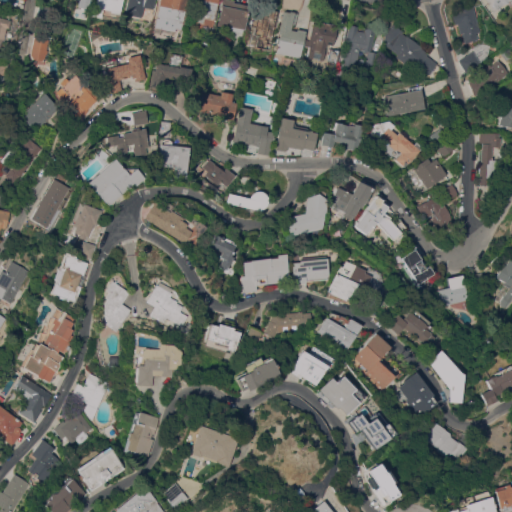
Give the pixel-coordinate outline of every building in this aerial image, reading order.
[(76,0),(75,7),(87,8),(88,0),(76,0)] [(121,0),(119,14),(110,12),(110,10),(103,8),(102,9),(94,8),(95,0),(121,0)] [(124,13),(126,0),(154,0),(152,9),(143,7),(141,17),(124,13)] [(185,0),(180,30),(175,29),(174,32),(153,28),(159,0),(185,0)] [(217,0),(215,12),(217,12),(215,20),(212,19),(210,27),(202,25),(201,30),(193,28),(198,0),(217,0)] [(233,0),(233,2),(248,6),(243,29),(242,29),(241,32),(228,30),(228,28),(216,25),(221,0),(233,0)] [(511,0),(511,5),(508,0),(492,11),(484,0),(511,0)] [(50,22),(36,19),(39,5),(53,8),(50,22)] [(479,32),(476,33),(477,40),(464,43),(461,33),(459,34),(457,24),(454,25),(451,13),(460,11),(460,8),(472,5),(479,32)] [(269,50),(254,47),(256,35),(252,35),(254,27),(249,26),(251,16),(261,18),(263,7),(277,10),(269,50)] [(299,58),(275,52),(279,34),(277,33),(282,11),(288,12),(288,11),(297,13),(294,28),(305,30),(299,58)] [(1,52),(0,51),(0,17),(10,19),(8,28),(6,28),(1,52)] [(312,20),(336,24),(332,45),(327,44),(326,49),(324,49),(322,60),(303,57),(306,39),(309,40),(312,20)] [(392,23),(402,31),(401,33),(405,36),(406,35),(421,47),(420,48),(427,53),(425,55),(436,64),(428,75),(415,65),(414,67),(408,63),(406,65),(396,56),(397,55),(383,43),(384,36),(384,34),(392,23)] [(348,25),(375,29),(371,51),(378,53),(375,71),(363,69),(366,53),(361,52),(361,49),(359,48),(356,66),(341,64),(348,25)] [(33,36),(48,38),(46,50),(48,50),(47,54),(45,54),(43,61),(33,59),(30,55),(33,36)] [(330,48),(341,51),(338,63),(327,61),(330,48)] [(465,73),(458,60),(472,51),(480,63),(465,73)] [(162,89),(148,86),(151,69),(153,70),(155,63),(166,65),(169,53),(181,55),(179,66),(190,68),(189,73),(192,73),(190,84),(171,80),(172,79),(166,77),(166,80),(164,80),(162,89)] [(144,79),(134,81),(133,78),(127,79),(127,77),(118,79),(120,89),(106,93),(99,62),(115,58),(116,63),(115,63),(116,66),(127,63),(126,57),(138,54),(144,79)] [(490,66),(497,59),(508,72),(490,88),(488,85),(473,96),(467,83),(467,82),(465,79),(488,64),(490,66)] [(62,86),(59,83),(65,77),(67,80),(74,74),(81,81),(83,80),(88,85),(86,86),(98,98),(87,109),(88,110),(75,123),(70,117),(76,110),(68,103),(67,105),(55,92),(62,86)] [(408,91),(408,88),(421,85),(424,97),(421,98),(424,108),(387,116),(383,96),(408,91)] [(232,121),(221,119),(222,115),(193,110),(197,91),(219,95),(220,91),(231,94),(230,102),(235,103),(232,121)] [(45,92),(59,108),(35,130),(21,114),(45,92)] [(511,129),(510,129),(509,126),(498,124),(503,105),(511,107),(511,129)] [(238,106),(251,109),(248,122),(266,126),(266,131),(273,132),(269,154),(256,152),(258,145),(240,142),(240,143),(231,141),(238,106)] [(144,110),(147,123),(133,125),(130,112),(144,110)] [(316,132),(312,150),(301,148),(301,149),(286,146),(285,151),(273,149),(279,117),(293,120),(291,127),(316,132)] [(168,134),(158,133),(159,120),(170,122),(168,134)] [(393,125),(390,129),(396,135),(398,133),(412,145),(414,142),(421,148),(409,161),(403,166),(395,159),(400,153),(396,149),(395,151),(388,144),(389,143),(387,142),(383,146),(369,133),(373,127),(371,125),(372,124),(388,121),(393,125)] [(356,150),(343,148),(344,143),(333,141),(332,147),(320,144),(322,132),(333,134),(335,123),(347,125),(347,128),(352,129),(353,123),(361,125),(356,150)] [(130,132),(129,131),(144,128),(147,147),(144,147),(146,154),(133,156),(132,148),(124,150),(124,149),(117,150),(117,145),(106,147),(104,137),(130,132)] [(439,128),(446,138),(436,145),(429,135),(439,128)] [(499,133),(499,137),(501,137),(500,147),(492,147),(492,160),(500,160),(499,169),(494,169),(494,178),(490,178),(490,185),(479,185),(479,165),(480,165),(481,149),(482,149),(482,144),(480,144),(480,132),(499,133)] [(31,161),(33,163),(29,169),(26,167),(19,177),(18,176),(7,190),(0,184),(0,178),(4,174),(1,170),(3,167),(5,164),(9,165),(20,150),(21,151),(24,148),(21,146),(27,137),(41,148),(31,161)] [(437,148),(447,141),(454,149),(444,157),(437,148)] [(188,147),(185,178),(172,177),(173,167),(157,165),(159,144),(188,147)] [(114,158),(128,174),(135,167),(144,178),(134,186),(132,183),(107,206),(86,182),(114,158)] [(412,168),(426,158),(429,162),(435,158),(446,174),(426,188),(412,168)] [(204,175),(207,171),(202,167),(207,159),(216,166),(218,166),(221,168),(221,170),(223,171),(225,168),(234,175),(225,186),(219,182),(217,184),(204,175)] [(46,227),(30,218),(38,204),(37,203),(42,195),(43,195),(52,178),(68,187),(46,227)] [(362,204),(359,208),(357,207),(352,217),(343,212),(342,214),(331,208),(335,201),(330,199),(336,186),(350,193),(356,181),(371,188),(362,204)] [(439,203),(441,206),(444,205),(451,220),(445,223),(446,225),(434,231),(420,204),(431,198),(430,196),(452,185),(456,194),(439,203)] [(325,212),(323,212),(322,228),(289,236),(284,217),(304,213),(306,197),(307,194),(314,193),(321,190),(324,192),(324,198),(326,199),(325,212)] [(256,210),(226,202),(228,193),(249,198),(250,195),(251,193),(254,192),(256,191),(259,191),(262,192),(264,193),(266,195),(267,197),(267,200),(267,202),(267,204),(266,206),(264,208),(261,209),(259,210),(256,210)] [(0,192),(4,193),(1,208),(1,209),(8,211),(4,228),(0,227),(0,192)] [(353,225),(378,192),(388,204),(382,212),(389,217),(387,219),(393,224),(398,219),(404,227),(399,231),(400,233),(391,240),(377,224),(375,223),(372,227),(373,228),(367,235),(364,233),(364,234),(353,225)] [(153,202),(158,205),(162,199),(172,205),(169,209),(172,211),(173,210),(180,214),(179,216),(182,218),(180,221),(186,224),(193,216),(206,227),(196,238),(191,234),(183,243),(143,217),(153,202)] [(100,210),(95,225),(92,224),(87,238),(84,237),(83,239),(77,237),(78,234),(72,232),(74,226),(72,225),(72,224),(70,223),(75,210),(77,211),(80,204),(81,205),(82,203),(100,210)] [(210,246),(216,234),(221,237),(222,236),(236,243),(232,250),(233,251),(231,256),(233,257),(227,269),(219,265),(223,258),(219,256),(222,252),(210,246)] [(90,258),(77,253),(81,240),(94,245),(90,258)] [(433,273),(424,280),(424,281),(424,283),(423,284),(422,284),(420,284),(419,283),(400,258),(399,256),(415,244),(423,255),(418,259),(424,268),(428,266),(433,273)] [(50,292),(54,280),(52,279),(56,270),(57,270),(64,252),(74,256),(73,258),(86,263),(80,278),(81,279),(73,301),(67,299),(66,301),(57,298),(57,295),(50,292)] [(288,278),(287,278),(287,281),(255,285),(255,289),(241,291),(239,276),(243,275),(241,262),(249,261),(249,260),(269,257),(269,258),(276,257),(275,254),(284,253),(288,278)] [(500,303),(502,301),(496,297),(505,283),(496,277),(498,274),(497,270),(499,268),(501,267),(503,264),(505,265),(511,255),(511,296),(508,303),(507,306),(505,305),(504,307),(501,305),(502,304),(500,303)] [(325,257),(327,275),(305,277),(305,281),(304,281),(304,283),(292,284),(290,263),(296,262),(296,260),(325,257)] [(28,270),(10,303),(1,298),(0,298),(0,270),(1,269),(5,272),(11,260),(28,270)] [(364,270),(362,272),(369,275),(367,281),(370,283),(370,286),(368,289),(366,289),(363,288),(361,293),(353,289),(347,301),(326,292),(337,265),(340,267),(343,260),(364,270)] [(470,286),(467,276),(482,272),(485,281),(472,285),(470,286)] [(467,299),(440,306),(436,290),(449,287),(447,278),(461,274),(467,299)] [(110,280),(128,292),(120,303),(129,309),(114,331),(103,323),(102,304),(106,299),(103,297),(107,292),(104,290),(110,280)] [(171,288),(169,292),(170,293),(168,297),(176,301),(175,303),(181,306),(178,311),(186,316),(180,326),(165,317),(162,322),(149,314),(153,306),(145,301),(154,284),(156,285),(158,281),(171,288)] [(371,312),(362,305),(369,295),(378,302),(371,312)] [(43,340),(53,323),(51,322),(53,318),(50,316),(55,307),(61,311),(61,310),(65,312),(64,313),(73,318),(71,322),(72,322),(68,328),(71,329),(69,334),(74,336),(65,351),(64,351),(63,353),(59,351),(57,349),(56,353),(62,357),(48,382),(40,378),(39,379),(34,376),(35,375),(18,365),(25,353),(26,353),(29,348),(31,349),(34,343),(37,344),(37,343),(41,345),(43,340)] [(432,329),(429,332),(434,336),(426,346),(416,337),(415,338),(402,327),(396,334),(385,324),(395,313),(401,319),(412,307),(428,321),(427,324),(432,329)] [(272,313),(288,311),(288,313),(301,311),(301,313),(309,312),(311,324),(297,325),(298,329),(276,331),(274,337),(263,333),(272,313)] [(346,349),(316,331),(325,317),(343,327),(348,319),(360,326),(346,349)] [(210,323),(217,325),(218,323),(222,324),(224,319),(234,322),(232,327),(233,327),(232,329),(240,332),(234,351),(216,346),(217,342),(206,339),(210,323)] [(187,335),(182,332),(185,327),(190,331),(187,335)] [(255,344),(244,339),(249,327),(260,331),(255,344)] [(373,333),(388,347),(376,360),(376,361),(377,360),(381,363),(380,364),(382,366),(383,365),(387,368),(386,369),(387,371),(388,370),(392,373),(391,374),(392,376),(381,388),(363,372),(366,369),(352,356),(372,334),(373,333)] [(178,350),(180,351),(179,369),(170,368),(170,376),(151,375),(150,385),(135,384),(135,382),(133,382),(134,367),(136,367),(136,365),(142,365),(142,359),(140,358),(140,350),(142,350),(142,348),(157,349),(157,348),(158,343),(172,344),(178,350)] [(301,350),(307,354),(312,346),(330,357),(327,363),(326,365),(314,385),(300,376),(298,378),(287,371),(301,350)] [(459,372),(462,374),(460,402),(450,401),(450,390),(427,361),(439,350),(459,372)] [(259,356),(261,360),(268,356),(270,359),(271,359),(279,374),(248,390),(246,387),(241,390),(235,379),(249,372),(245,364),(259,356)] [(511,384),(502,390),(503,391),(495,395),(497,400),(487,405),(481,393),(490,389),(486,380),(495,375),(494,373),(511,365),(511,366),(511,384)] [(86,402),(71,395),(77,382),(82,385),(89,372),(109,382),(91,419),(83,409),(86,402)] [(430,394),(429,396),(434,404),(417,415),(413,409),(411,410),(404,400),(406,399),(396,383),(413,372),(430,394)] [(317,389),(329,377),(334,382),(343,374),(356,387),(355,388),(363,397),(345,414),(338,407),(336,408),(317,389)] [(51,394),(44,406),(42,405),(39,410),(40,411),(33,422),(16,411),(25,397),(12,388),(21,375),(51,394)] [(11,445),(0,436),(0,405),(21,422),(18,427),(19,427),(19,429),(19,430),(19,431),(18,432),(19,433),(11,445)] [(77,408),(92,428),(85,433),(82,430),(75,436),(76,438),(70,442),(64,435),(60,439),(52,428),(62,420),(63,421),(69,417),(68,415),(77,408)] [(145,455),(144,457),(122,451),(134,411),(137,412),(137,411),(157,417),(152,434),(150,433),(148,438),(150,439),(145,455)] [(358,412),(365,423),(372,417),(370,415),(373,412),(376,412),(385,423),(386,422),(394,433),(374,449),(358,429),(353,432),(346,421),(358,412)] [(459,442),(459,441),(468,447),(457,462),(449,456),(448,458),(437,450),(438,448),(420,436),(431,420),(450,433),(449,434),(451,435),(450,436),(459,442)] [(236,438),(226,467),(187,453),(197,425),(236,438)] [(42,440),(57,451),(54,455),(60,460),(53,469),(48,466),(39,478),(26,469),(35,457),(31,455),(42,440)] [(107,446),(109,448),(110,448),(123,468),(87,491),(75,471),(75,470),(74,468),(107,446)] [(382,504),(365,479),(370,475),(367,470),(380,461),(386,470),(388,469),(394,478),(392,479),(396,487),(394,488),(398,494),(382,504)] [(13,473),(28,482),(11,508),(15,511),(14,511),(0,511),(0,491),(1,492),(13,473)] [(69,478),(83,494),(76,500),(75,499),(67,507),(68,508),(63,511),(48,511),(41,504),(47,498),(47,496),(51,493),(53,493),(69,478)] [(511,504),(509,506),(511,511),(498,511),(492,491),(493,490),(492,488),(506,484),(507,487),(511,486),(509,481),(511,480),(511,504)] [(180,493),(169,502),(161,492),(172,483),(180,493)] [(142,486),(162,511),(146,511),(144,509),(143,510),(144,511),(114,511),(112,509),(142,486)] [(444,511),(445,511),(455,509),(455,505),(454,503),(455,501),(455,500),(483,491),(485,491),(486,492),(487,496),(488,496),(493,511),(444,511)] [(329,511),(305,511),(320,500),(329,511)]
